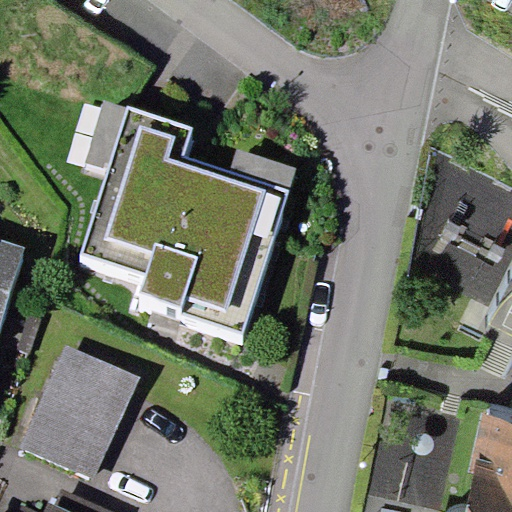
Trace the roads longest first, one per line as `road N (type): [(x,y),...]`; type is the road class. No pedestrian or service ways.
road 1 (residential): [(385,128),(353,348),(315,511)]
road 2 (residential): [(188,0),(385,128)]
road 3 (residential): [(424,0),(385,128)]
